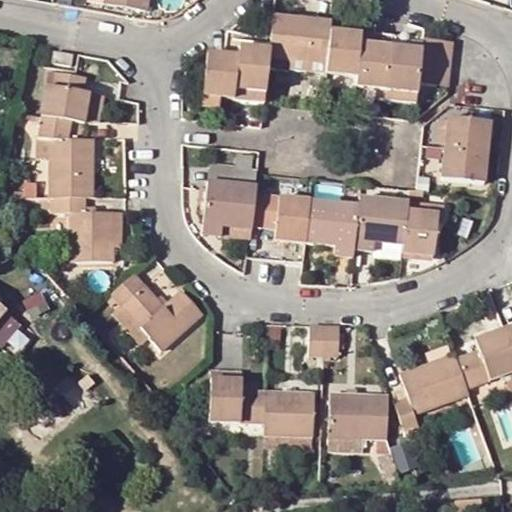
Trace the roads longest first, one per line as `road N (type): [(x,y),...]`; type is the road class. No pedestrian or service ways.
road 1 (residential): [(154,61),(162,239),(207,289),(240,303),(368,307),(448,287),(505,248),(511,186)]
road 2 (residential): [(255,511),(318,500),(501,489)]
road 3 (residential): [(0,20),(119,43),(154,61)]
road 4 (residential): [(511,54),(475,27),(397,0)]
